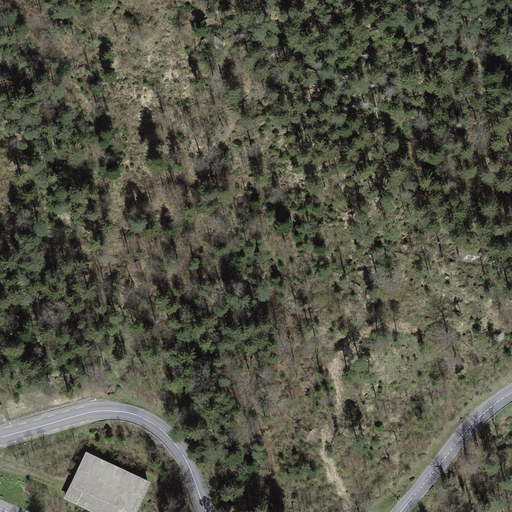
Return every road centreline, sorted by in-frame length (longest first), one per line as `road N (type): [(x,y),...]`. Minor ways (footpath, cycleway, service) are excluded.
road 1 (secondary): [(0,437),(89,412),(134,414),(179,449),(205,511)]
road 2 (secondary): [(400,511),(470,425),(511,392)]
